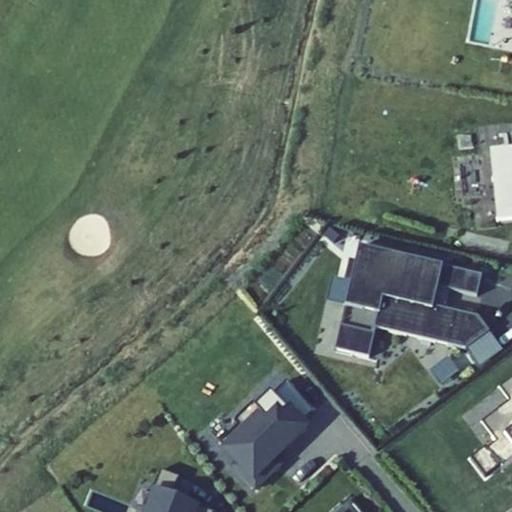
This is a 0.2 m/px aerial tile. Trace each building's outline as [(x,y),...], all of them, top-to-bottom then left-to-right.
[(511,149),(497,151),(500,176),(502,197),(496,198),(498,222),(511,220),(511,149)] [(502,197),(500,176),(493,176),(496,198),(502,197)] [(441,267),(359,248),(356,261),(350,260),(346,279),(351,280),(335,350),(369,358),(375,329),(466,349),(488,331),(477,317),(432,307),(437,287),(441,267)] [(448,268),(441,267),(437,287),(444,289),(448,268)] [(448,268),(444,289),(476,296),(481,276),(448,268)] [(511,375),(498,386),(509,399),(481,421),(495,440),(487,447),(485,445),(470,456),(484,475),(511,456),(511,375)] [(317,412),(293,385),(280,396),(277,393),(260,408),(267,415),(250,430),(244,423),(223,441),(240,461),(235,465),(256,489),(282,467),(275,460),(280,456),(282,457),(295,446),(291,441),(307,427),(303,424),(317,412)] [(260,408),(257,404),(240,418),(244,423),(250,430),(267,415),(260,408)] [(303,424),(307,427),(320,416),(317,412),(303,424)] [(208,511),(171,497),(179,479),(160,471),(152,491),(155,492),(147,511),(208,511)] [(357,511),(349,502),(337,511),(357,511)]
